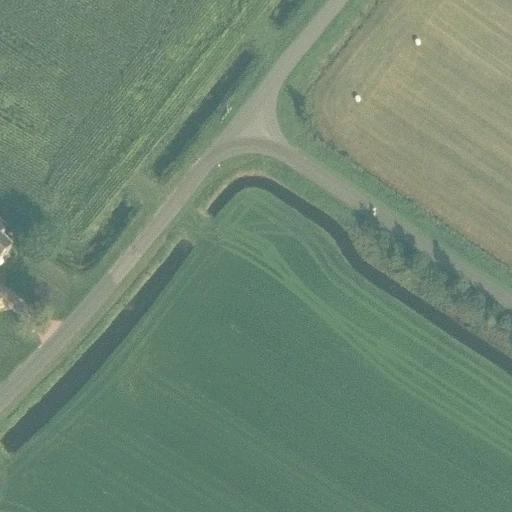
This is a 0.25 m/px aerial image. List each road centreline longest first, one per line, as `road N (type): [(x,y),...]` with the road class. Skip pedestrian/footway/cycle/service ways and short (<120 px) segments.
road 1 (unclassified): [(0,400),(243,121)]
road 2 (unclassified): [(511,308),(243,121)]
road 3 (unclassified): [(243,121),(340,0)]
